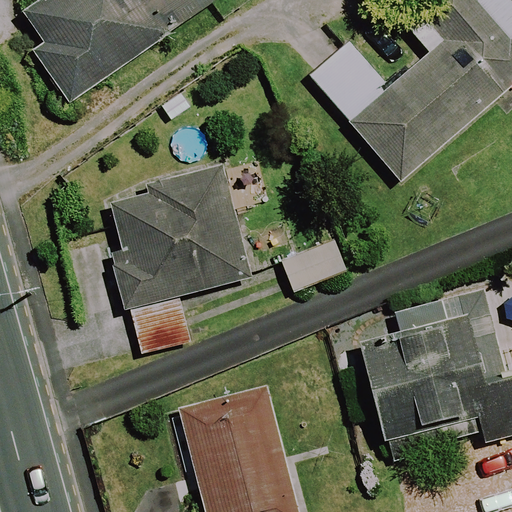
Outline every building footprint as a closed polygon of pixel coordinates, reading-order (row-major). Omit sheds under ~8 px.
[(219,0),(218,0),(47,0),(28,14),(49,43),(37,52),(74,104),(219,0)] [(511,90),(511,2),(510,0),(416,0),(397,16),(431,56),(391,91),(352,45),(312,79),(402,185),(511,90)] [(268,195),(257,158),(112,202),(125,247),(112,251),(144,357),(193,342),(180,300),(259,276),(238,204),(268,195)] [(348,275),(338,244),(285,262),(295,293),(348,275)] [(511,348),(497,352),(489,318),(363,351),(394,468),(486,445),(511,437),(511,348)] [(301,511),(268,393),(181,417),(206,511),(301,511)]
